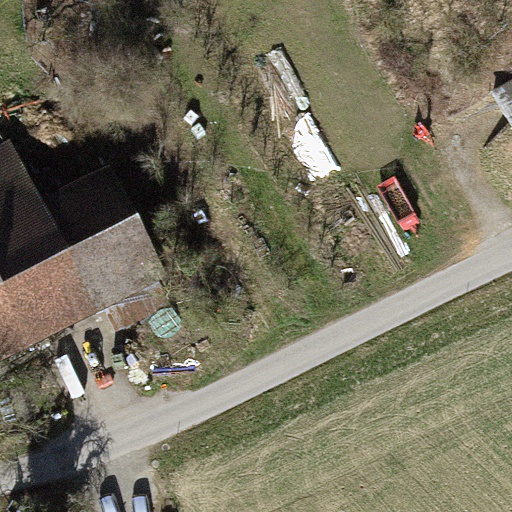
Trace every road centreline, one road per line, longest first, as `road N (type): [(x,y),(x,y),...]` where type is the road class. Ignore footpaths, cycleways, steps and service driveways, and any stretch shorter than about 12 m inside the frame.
road 1 (unclassified): [(0,480),(161,426),(511,256)]
road 2 (track): [(511,240),(460,151),(464,136),(498,114)]
